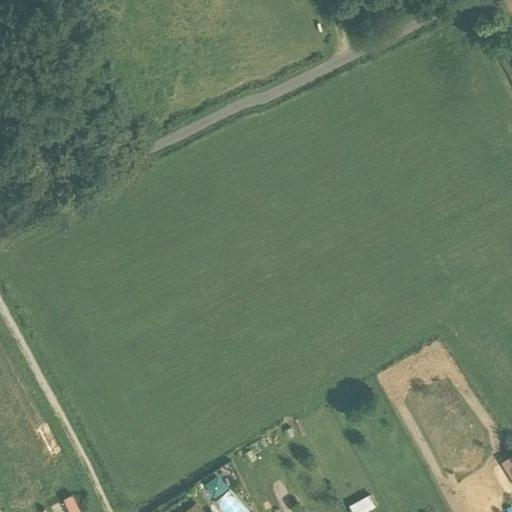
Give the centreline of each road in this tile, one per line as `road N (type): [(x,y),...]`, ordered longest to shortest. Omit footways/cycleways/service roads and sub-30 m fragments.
road 1 (track): [(0,236),(475,2)]
road 2 (track): [(0,320),(103,511)]
